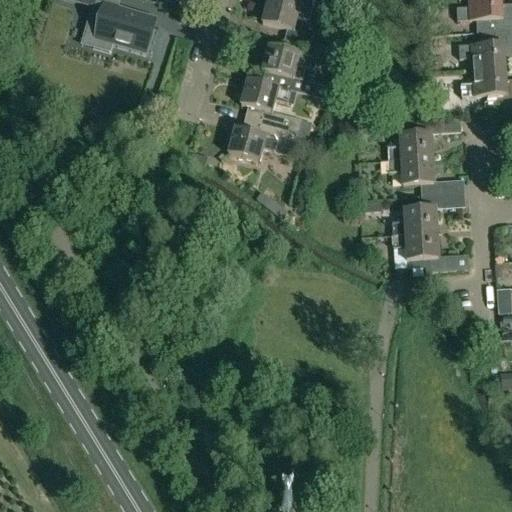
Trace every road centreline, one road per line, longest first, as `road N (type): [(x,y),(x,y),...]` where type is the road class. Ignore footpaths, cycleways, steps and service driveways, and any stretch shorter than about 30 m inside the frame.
road 1 (unclassified): [(227,511),(0,141)]
road 2 (unclassified): [(370,511),(376,384),(392,298),(402,288),(483,283)]
road 3 (primary): [(137,511),(0,289)]
